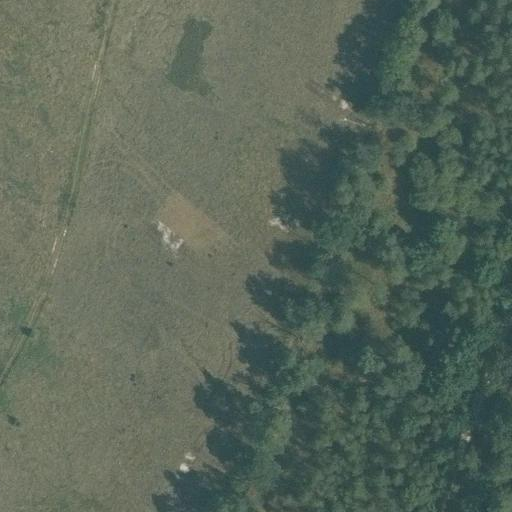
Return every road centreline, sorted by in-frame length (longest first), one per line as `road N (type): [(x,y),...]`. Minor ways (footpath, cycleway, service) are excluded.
road 1 (track): [(511,310),(438,511)]
road 2 (unknown): [(457,511),(511,362)]
